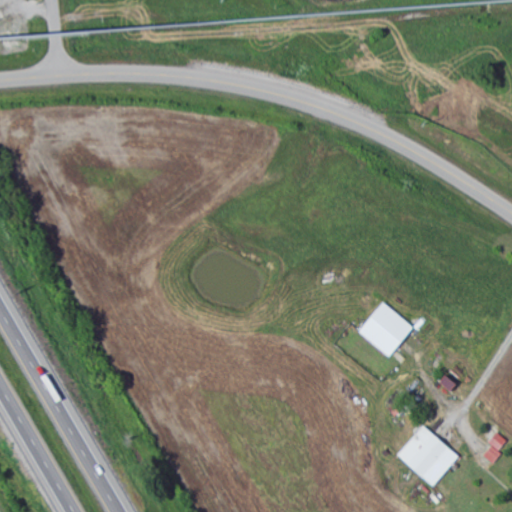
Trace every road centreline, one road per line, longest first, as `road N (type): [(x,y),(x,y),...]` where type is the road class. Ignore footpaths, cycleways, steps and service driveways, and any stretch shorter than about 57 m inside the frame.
road 1 (secondary): [(511,214),(361,124),(265,91),(163,75),(0,77)]
road 2 (motorway): [(120,511),(0,305)]
road 3 (motorway): [(0,389),(70,511)]
